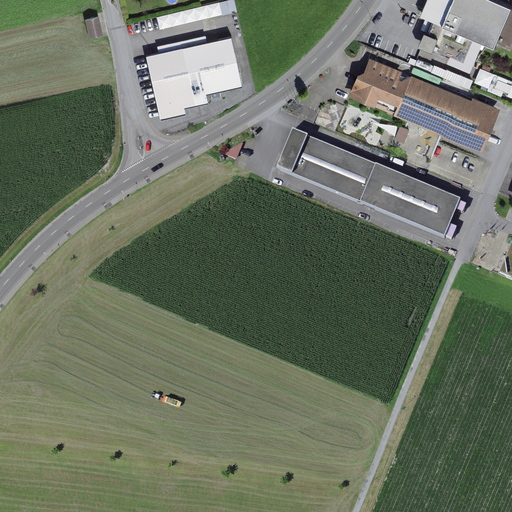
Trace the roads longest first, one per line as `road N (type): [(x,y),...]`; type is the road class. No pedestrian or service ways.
road 1 (track): [(355,511),(462,252)]
road 2 (primary): [(147,168),(302,73),(367,0)]
road 3 (primary): [(0,290),(49,236),(147,168)]
road 4 (residential): [(147,168),(107,0)]
